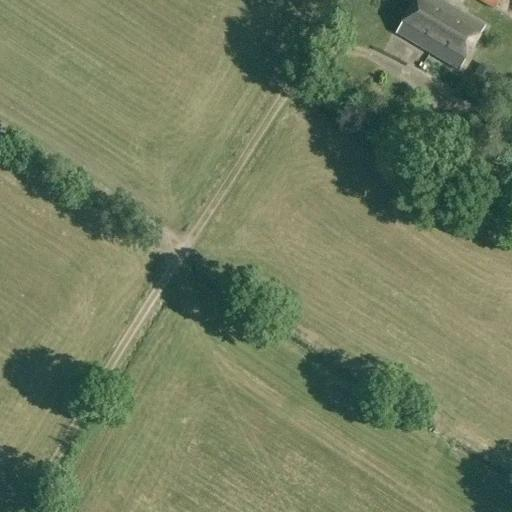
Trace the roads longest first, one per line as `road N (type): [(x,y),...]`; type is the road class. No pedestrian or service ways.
road 1 (unclassified): [(368,51),(328,47),(307,57),(181,252),(30,511)]
road 2 (track): [(181,252),(0,126)]
